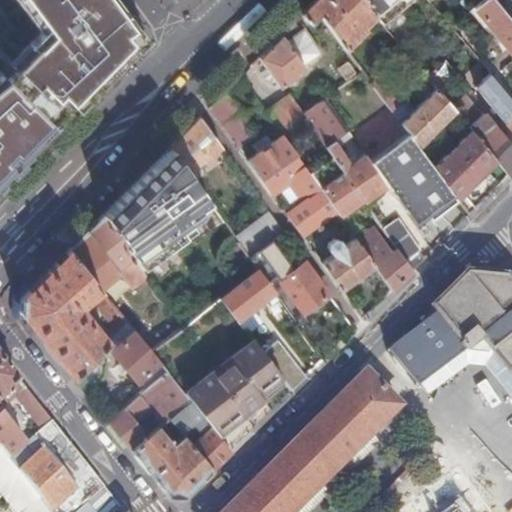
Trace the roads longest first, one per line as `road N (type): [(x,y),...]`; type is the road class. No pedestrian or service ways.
road 1 (unclassified): [(202,511),(479,224)]
road 2 (primary): [(0,275),(23,260),(175,90),(188,62)]
road 3 (primary): [(188,62),(154,72),(0,231)]
road 4 (unclassified): [(0,331),(147,511)]
